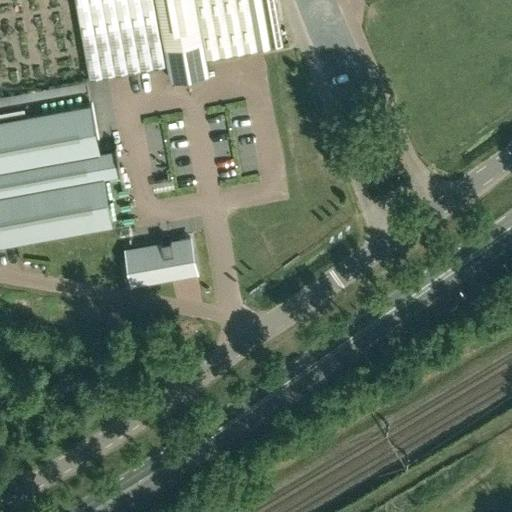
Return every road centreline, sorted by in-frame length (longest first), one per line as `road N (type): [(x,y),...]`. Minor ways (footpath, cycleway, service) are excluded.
road 1 (unclassified): [(0,503),(141,416),(511,156)]
road 2 (primary): [(94,511),(511,229)]
